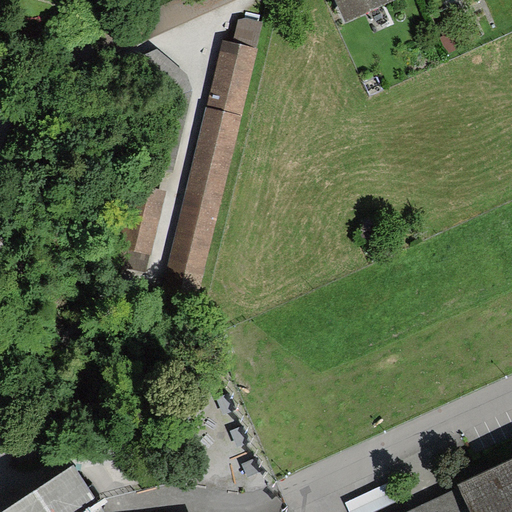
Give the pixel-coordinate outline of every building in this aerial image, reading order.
[(226,0),(181,0),(102,36),(110,53),(226,0)] [(340,0),(347,15),(378,0),(340,0)] [(171,296),(193,301),(260,26),(242,21),(235,47),(224,44),(188,193),(196,195),(171,296)] [(148,57),(139,58),(134,64),(175,99),(159,167),(170,170),(189,92),(148,57)] [(145,250),(159,192),(134,186),(115,264),(145,271),(150,251),(145,250)] [(0,259),(0,271),(9,271),(8,258),(0,259)] [(69,422),(81,429),(86,419),(74,413),(69,422)] [(465,484),(476,503),(456,511),(511,511),(511,467),(470,487),(468,482),(465,484)] [(10,511),(102,511),(99,506),(103,503),(100,499),(96,502),(75,471),(10,511)]
